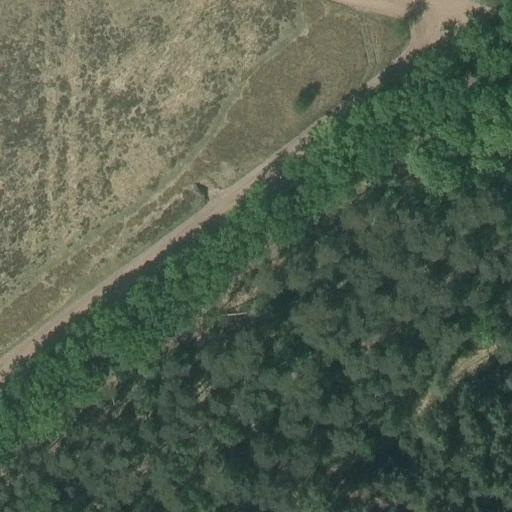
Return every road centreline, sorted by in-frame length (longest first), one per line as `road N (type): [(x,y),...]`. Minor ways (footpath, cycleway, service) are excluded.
road 1 (track): [(427,47),(0,375)]
road 2 (track): [(190,288),(306,511)]
